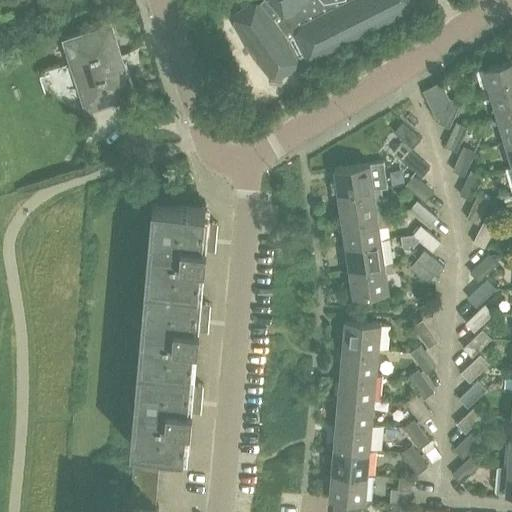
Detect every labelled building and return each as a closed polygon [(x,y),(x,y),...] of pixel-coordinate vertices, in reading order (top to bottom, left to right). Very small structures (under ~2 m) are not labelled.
[(261,0),(255,0),(249,0),(235,10),(234,22),(243,39),(256,58),(269,74),(281,76),(296,66),(298,57),(297,55),(303,52),(305,56),(320,55),(416,6),(419,0),(261,0)] [(66,38),(73,60),(45,70),(48,78),(54,87),(59,92),(63,96),(68,99),(73,101),(78,103),(83,104),(88,104),(89,107),(134,90),(111,21),(66,38)] [(511,60),(483,69),(477,71),(484,95),(490,93),(491,94),(511,87),(511,60)] [(450,126),(461,101),(450,98),(442,81),(424,90),(428,98),(436,116),(439,117),(438,121),(450,126)] [(511,87),(491,94),(498,118),(511,114),(511,87)] [(511,114),(498,118),(505,143),(511,140),(511,114)] [(457,150),(468,126),(457,120),(445,144),(457,150)] [(394,130),(412,146),(420,137),(403,121),(394,130)] [(392,151),(422,176),(430,166),(410,149),(400,141),(392,151)] [(464,175),(475,150),(463,145),(453,169),(464,175)] [(335,169),(338,195),(374,190),(374,188),(388,186),(386,173),(372,175),(370,164),(335,169)] [(471,198),(483,174),(471,169),(460,193),(471,198)] [(426,200),(434,191),(414,174),(406,184),(426,200)] [(374,190),(338,195),(342,220),(377,215),(377,213),(374,190)] [(478,223),(490,198),(478,193),(467,217),(478,223)] [(430,226),(437,216),(417,199),(409,209),(430,226)] [(211,206),(152,201),(145,282),(204,287),(208,240),(217,241),(218,224),(209,223),(211,206)] [(377,215),(342,220),(346,245),(381,239),(379,226),(390,225),(388,211),(377,213),(377,215)] [(485,246),(497,223),(486,217),(473,241),(485,246)] [(421,224),(413,234),(402,235),(403,245),(416,243),(419,239),(433,250),(441,241),(421,224)] [(381,239),(346,245),(349,270),(385,264),(381,239)] [(425,249),(417,259),(410,266),(428,282),(435,274),(437,275),(445,265),(425,249)] [(479,280),(498,262),(489,252),(470,271),(479,280)] [(385,264),(349,270),(353,295),(388,290),(385,264)] [(496,286),(511,283),(511,266),(494,268),(496,286)] [(477,305),(496,287),(487,278),(468,296),(477,305)] [(204,287),(145,282),(138,363),(197,368),(201,321),(210,322),(211,305),(202,304),(204,287)] [(474,330),(494,312),(485,303),(466,321),(474,330)] [(429,347),(439,339),(423,318),(413,325),(429,347)] [(345,319),(343,344),(378,348),(381,322),(345,319)] [(472,355),(491,337),(483,328),(463,346),(472,355)] [(426,372),(436,365),(421,343),(411,351),(426,372)] [(343,344),(341,370),(376,373),(378,348),(343,344)] [(470,380),(489,362),(481,353),(461,371),(470,380)] [(197,368),(138,363),(131,445),(135,445),(166,448),(189,450),(194,403),(202,403),(204,386),(195,385),(197,368)] [(424,397),(435,390),(419,368),(408,375),(424,397)] [(341,370),(339,395),(374,399),(376,373),(341,370)] [(468,406),(487,388),(478,379),(459,397),(468,406)] [(422,422),(432,415),(416,393),(406,401),(422,422)] [(339,395),(336,421),(371,424),(374,399),(339,395)] [(466,431),(485,413),(476,404),(457,422),(466,431)] [(420,447),(430,440),(414,418),(406,424),(404,426),(420,447)] [(336,421),(334,446),(369,449),(371,424),(336,421)] [(463,457),(483,438),(474,429),(454,447),(463,457)] [(418,472),(428,465),(412,443),(402,451),(418,472)] [(135,445),(134,457),(165,459),(166,448),(135,445)] [(334,446),(332,472),(367,475),(369,449),(334,446)] [(462,482),(481,463),(472,454),(452,473),(462,482)] [(134,457),(132,469),(164,472),(165,459),(134,457)] [(132,469),(131,482),(162,485),(164,472),(132,469)] [(367,475),(332,472),(329,497),(364,500),(367,475)] [(411,490),(412,477),(400,476),(398,488),(411,490)] [(131,482),(130,494),(161,497),(162,485),(131,482)] [(130,494),(129,506),(160,509),(161,497),(130,494)] [(335,498),(334,510),(360,511),(362,500),(335,498)] [(399,511),(401,503),(388,502),(386,511),(399,511)]
